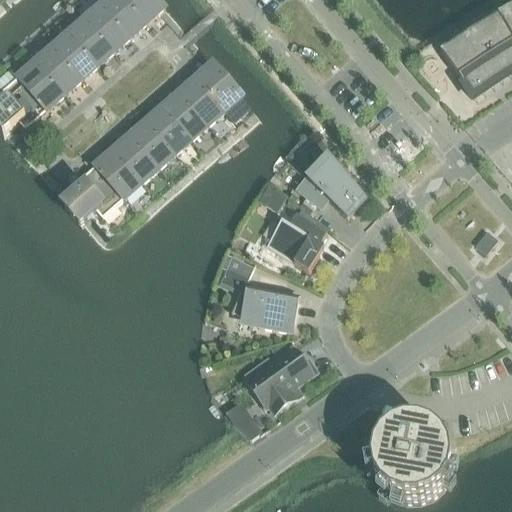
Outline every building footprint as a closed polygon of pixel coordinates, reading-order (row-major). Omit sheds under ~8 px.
[(123,0),(112,0),(102,9),(131,42),(147,28),(123,0)] [(155,0),(123,0),(147,28),(165,12),(155,0)] [(102,9),(86,23),(115,56),(131,42),(102,9)] [(464,91),(471,102),(499,83),(511,75),(511,11),(500,18),(471,36),(442,55),(466,90),(464,91)] [(86,23),(70,37),(98,70),(115,56),(86,23)] [(70,37),(53,51),(82,84),(98,70),(70,37)] [(53,51),(36,66),(65,99),(82,84),(53,51)] [(36,66),(19,81),(48,114),(65,99),(36,66)] [(214,68),(196,83),(225,116),(243,101),(214,68)] [(0,104),(3,108),(19,127),(25,134),(48,114),(19,81),(0,97),(0,104)] [(196,83),(180,98),(208,130),(225,116),(196,83)] [(180,98),(163,112),(192,145),(208,130),(180,98)] [(19,127),(3,108),(0,110),(0,136),(4,141),(19,127)] [(163,112),(147,126),(176,159),(192,145),(163,112)] [(147,126),(131,140),(160,173),(176,159),(147,126)] [(131,140),(114,155),(142,188),(160,173),(131,140)] [(321,145),(310,154),(322,167),(332,158),(321,145)] [(114,155),(96,170),(125,203),(142,188),(114,155)] [(331,168),(312,187),(308,183),(297,193),(307,202),(317,210),(320,213),(321,212),(321,211),(327,203),(348,223),(361,210),(364,214),(368,210),(368,211),(369,210),(331,165),(329,166),(331,168)] [(80,197),(97,216),(103,223),(125,203),(96,170),(74,190),(80,197)] [(270,191),(261,206),(279,218),(289,203),(270,191)] [(97,216),(80,197),(65,210),(81,229),(97,216)] [(307,202),(301,211),(310,218),(317,210),(307,202)] [(321,250),(328,239),(298,220),(291,231),(283,227),(268,251),(296,269),(295,269),(310,279),(321,262),(326,253),(321,250)] [(498,245),(488,237),(478,249),(488,257),(498,245)] [(234,260),(222,288),(242,297),(246,288),(256,269),(234,260)] [(260,325),(259,332),(293,338),(295,327),(298,306),(303,306),(303,303),(249,293),(247,290),(247,289),(246,288),(234,314),(260,325)] [(270,411),(275,419),(276,419),(297,405),(290,396),(318,377),(309,365),(305,368),(294,353),(272,369),(269,364),(247,380),(250,384),(247,387),(266,413),(270,411)] [(247,422),(235,432),(238,435),(239,436),(245,441),(247,443),(249,445),(252,447),(260,440),(247,422)] [(396,432),(393,434),(390,436),(387,438),(385,440),(382,443),(380,445),(378,448),(377,451),(375,455),(374,458),(373,461),(373,465),(373,468),(373,472),(373,475),(374,478),(375,482),(376,485),(378,488),(380,491),(382,494),(384,496),(387,499),(389,501),(392,503),(395,504),(398,506),(402,507),(405,508),(408,508),(412,509),(415,509),(419,508),(422,508),(426,507),(429,505),(432,504),(435,502),(438,500),(440,498),(443,495),(445,493),(447,490),(449,487),(450,484),(451,480),(452,477),(453,474),(453,470),(453,467),(453,463),(452,460),(451,457),(450,453),(449,450),(447,447),(445,444),(443,442),(440,439),(438,437),(435,435),(432,433),(429,432),(426,430),(423,429),(419,429),(416,428),(412,428),(409,429),(406,429),(402,430),(399,431),(396,432)]
